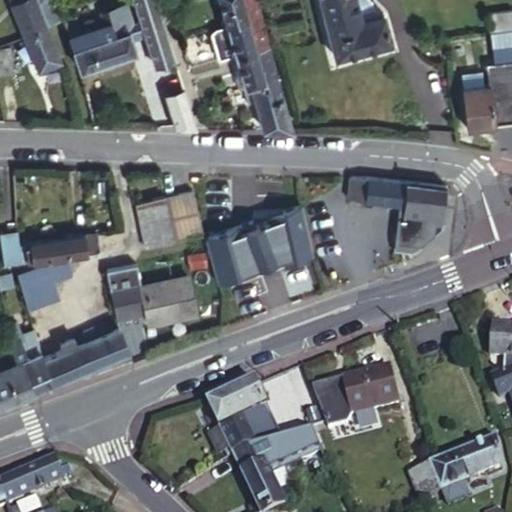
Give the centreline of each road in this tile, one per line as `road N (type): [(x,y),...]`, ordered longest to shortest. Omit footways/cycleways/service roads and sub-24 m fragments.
road 1 (tertiary): [(0,146),(458,165),(475,179),(504,258)]
road 2 (tertiary): [(85,405),(504,258)]
